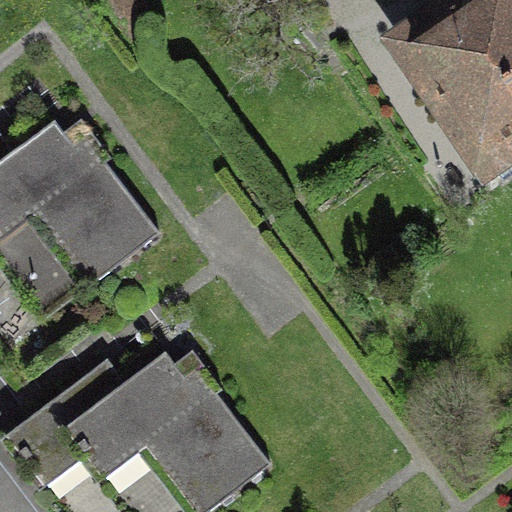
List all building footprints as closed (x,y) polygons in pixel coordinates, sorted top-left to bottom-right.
[(511,0),(477,0),(390,63),(483,191),(511,170),(511,0)] [(57,156),(72,145),(53,120),(13,151),(0,133),(0,227),(5,234),(23,258),(41,282),(42,284),(79,256),(97,279),(130,254),(57,156)] [(89,132),(72,145),(57,156),(130,254),(162,230),(89,132)] [(0,275),(23,258),(5,234),(0,237),(0,275)] [(0,312),(41,282),(23,258),(0,275),(0,312)] [(42,284),(41,282),(0,312),(0,345),(3,349),(59,307),(42,284)] [(172,446),(126,480),(134,491),(150,511),(159,511),(191,488),(208,511),(241,485),(168,387),(182,376),(165,353),(125,383),(172,446)] [(172,446),(125,383),(108,361),(6,437),(25,461),(81,419),(98,443),(116,467),(126,480),(172,446)] [(200,363),(182,376),(168,387),(241,485),(274,461),(200,363)] [(81,419),(25,461),(42,485),(98,443),(81,419)] [(98,443),(42,485),(60,508),(116,467),(98,443)] [(116,467),(60,508),(62,511),(105,511),(134,491),(126,480),(116,467)] [(150,511),(134,491),(105,511),(150,511)]
